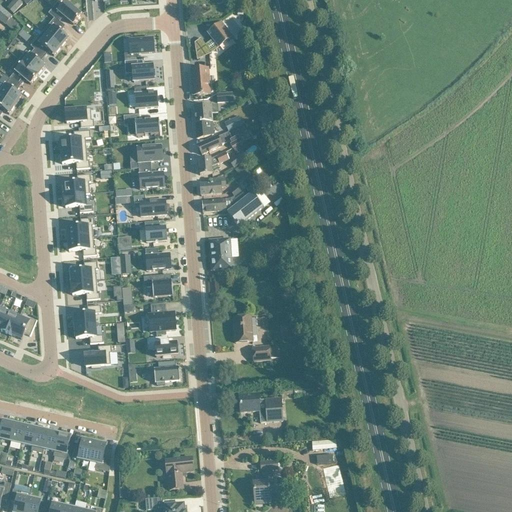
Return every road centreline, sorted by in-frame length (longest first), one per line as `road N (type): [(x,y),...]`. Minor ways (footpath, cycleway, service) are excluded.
road 1 (primary): [(394,511),(276,0)]
road 2 (unclassified): [(424,511),(307,0)]
road 3 (unclassified): [(212,511),(174,23)]
road 4 (residential): [(34,159),(41,114),(104,37),(121,27),(174,23)]
road 5 (residential): [(43,291),(34,159)]
road 6 (residential): [(0,359),(31,371),(47,367),(43,291)]
